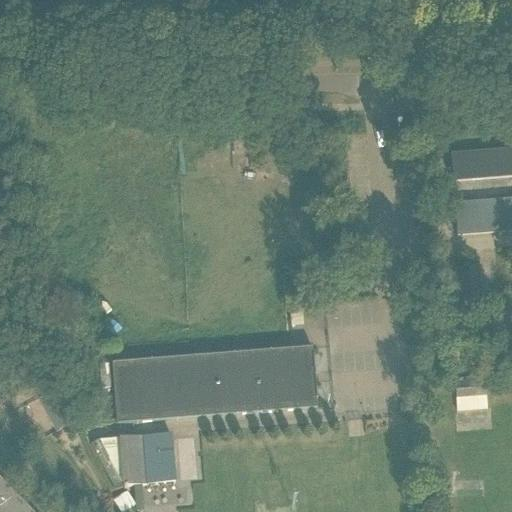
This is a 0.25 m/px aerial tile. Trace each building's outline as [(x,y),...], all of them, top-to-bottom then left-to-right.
[(270,0),(274,11),(282,39),(312,29),(309,19),(319,16),(313,0),(270,0)] [(511,152),(450,157),(452,186),(453,186),(455,207),(454,208),(456,237),(511,232),(511,152)] [(115,427),(317,411),(312,349),(110,365),(115,427)] [(484,382),(476,383),(454,385),(455,401),(485,398),(484,382)] [(55,392),(38,400),(49,422),(66,413),(55,392)] [(65,446),(74,437),(64,428),(56,438),(65,446)] [(170,437),(118,441),(122,489),(174,484),(170,437)] [(0,511),(12,511),(21,504),(0,480),(0,511)]
